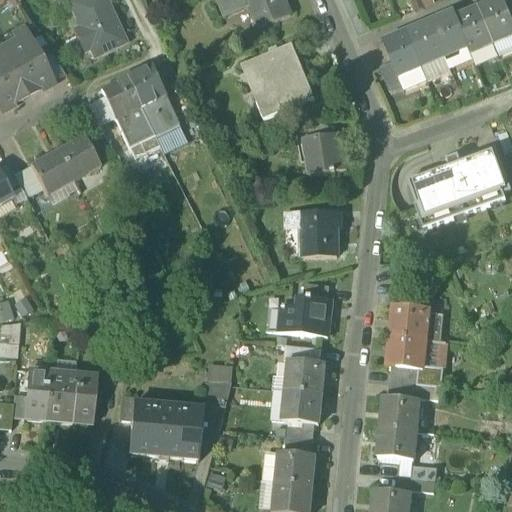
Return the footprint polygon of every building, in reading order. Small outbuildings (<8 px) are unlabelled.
[(91,49),(95,57),(125,43),(118,27),(115,29),(109,16),(112,15),(105,0),(77,0),(70,4),(81,28),(76,30),(85,51),(91,49)] [(215,0),(224,18),(248,8),(258,29),(290,15),(283,0),(215,0)] [(511,0),(505,0),(502,1),(511,24),(511,0)] [(511,24),(502,1),(479,11),(493,46),(511,37),(511,24)] [(470,55),(493,46),(479,11),(456,21),(468,50),(470,55)] [(445,60),(468,50),(456,21),(454,17),(431,26),(445,60)] [(421,69),(445,60),(431,26),(408,36),(421,69)] [(397,79),(421,69),(408,36),(383,46),(391,65),(397,79)] [(511,37),(493,46),(499,59),(511,53),(511,37)] [(16,41),(2,49),(28,98),(41,92),(53,85),(52,83),(44,68),(46,67),(43,61),(39,54),(37,56),(35,52),(30,43),(20,48),(16,41)] [(39,54),(43,61),(53,55),(47,46),(35,52),(37,56),(39,54)] [(476,69),(499,59),(493,46),(470,55),(473,62),(476,69)] [(256,104),(263,122),(314,101),(292,48),(248,66),(262,101),(256,104)] [(15,105),(28,98),(2,49),(0,50),(0,105),(2,109),(3,112),(15,105)] [(450,71),(473,62),(470,55),(468,50),(445,60),(450,71)] [(44,68),(52,83),(66,76),(53,55),(43,61),(46,67),(44,68)] [(451,75),(450,71),(445,60),(421,69),(427,82),(428,85),(451,75)] [(379,70),(388,93),(401,88),(397,79),(391,65),(379,70)] [(151,67),(127,79),(155,137),(178,126),(151,67)] [(402,92),(427,82),(421,69),(397,79),(401,88),(402,92)] [(160,147),(155,137),(127,79),(126,78),(102,90),(105,99),(116,121),(129,149),(134,159),(160,147)] [(87,107),(100,129),(116,121),(105,99),(87,107)] [(155,137),(160,147),(164,156),(188,144),(178,126),(155,137)] [(294,131),(296,145),(308,144),(308,143),(319,141),(317,127),(294,131)] [(84,139),(98,165),(111,158),(97,132),(84,139)] [(511,154),(511,147),(507,135),(497,138),(504,157),(511,154)] [(308,144),(314,179),(346,174),(341,138),(319,141),(308,143),(308,144)] [(84,139),(58,154),(72,180),(86,172),(89,176),(100,169),(98,165),(84,139)] [(504,197),(511,195),(496,151),(460,164),(458,159),(446,163),(448,169),(407,183),(416,209),(415,209),(419,221),(424,219),(428,231),(453,222),(451,216),(464,212),(465,217),(490,208),(488,203),(504,197)] [(74,184),(72,180),(58,154),(30,169),(42,192),(43,194),(59,186),(62,190),(74,184)] [(0,170),(0,178),(9,196),(21,190),(14,178),(7,166),(0,170)] [(20,174),(32,197),(42,192),(30,169),(20,174)] [(74,184),(89,176),(86,172),(72,180),(74,184)] [(32,197),(20,174),(14,178),(21,190),(26,200),(32,197)] [(0,207),(0,208),(12,202),(9,196),(0,178),(0,207)] [(62,190),(46,199),(50,207),(69,197),(68,195),(77,190),(74,184),(62,190)] [(46,199),(62,190),(59,186),(43,194),(46,199)] [(506,203),(504,197),(488,203),(490,208),(492,214),(504,210),(502,204),(506,203)] [(0,208),(0,219),(17,210),(12,202),(0,208)] [(467,223),(465,217),(464,212),(451,216),(453,222),(455,227),(467,223)] [(300,216),(301,261),(337,260),(336,232),(340,232),(340,215),(300,216)] [(424,219),(419,221),(413,223),(417,235),(428,231),(424,219)] [(437,268),(420,269),(421,288),(438,287),(437,268)] [(309,301),(326,303),(327,289),(305,287),(303,301),(309,301)] [(26,300),(13,307),(21,320),(33,314),(26,300)] [(279,336),(327,341),(331,303),(326,303),(309,301),(303,301),(298,300),(297,310),(282,309),(279,336)] [(0,326),(15,322),(9,303),(0,306),(0,326)] [(393,311),(390,341),(440,346),(443,320),(429,318),(430,315),(393,311)] [(0,345),(0,347),(19,349),(20,326),(1,327),(0,345)] [(446,347),(440,346),(390,341),(387,371),(392,371),(419,374),(418,390),(431,391),(442,392),(446,347)] [(0,362),(17,365),(19,349),(0,347),(0,362)] [(288,365),(320,368),(322,353),(286,349),(284,365),(288,365)] [(103,383),(115,384),(121,366),(116,354),(106,358),(103,383)] [(51,362),(50,378),(76,380),(77,364),(51,362)] [(288,365),(285,395),(322,399),(325,369),(320,368),(288,365)] [(206,384),(231,386),(233,370),(208,367),(206,384)] [(388,404),(419,408),(420,402),(430,403),(431,391),(418,390),(419,374),(392,371),(390,387),(388,404)] [(23,424),(45,426),(50,378),(28,376),(25,402),(23,424)] [(45,426),(71,428),(76,380),(50,378),(45,426)] [(97,381),(76,380),(71,428),(92,429),(97,381)] [(203,408),(225,410),(231,386),(206,384),(205,384),(203,408)] [(270,423),(282,424),(285,395),(273,394),(270,423)] [(319,428),(322,399),(285,395),(282,424),(319,428)] [(119,424),(131,425),(133,407),(134,407),(135,401),(122,400),(119,424)] [(13,423),(23,424),(25,402),(15,401),(13,423)] [(384,404),(381,433),(416,436),(417,430),(419,415),(419,408),(388,404),(384,404)] [(0,431),(11,433),(14,407),(0,405),(0,431)] [(196,464),(198,465),(203,413),(134,407),(133,407),(131,425),(128,458),(130,458),(131,453),(144,454),(143,460),(159,461),(159,458),(167,459),(167,462),(183,463),(184,457),(197,459),(196,464)] [(419,415),(417,430),(429,431),(431,417),(419,415)] [(288,429),(287,441),(286,441),(285,454),(311,456),(313,444),(314,432),(288,429)] [(414,464),(416,436),(381,433),(378,461),(382,461),(414,464)] [(234,443),(220,438),(216,451),(230,455),(234,443)] [(263,484),(275,486),(313,490),(316,460),(279,456),(278,459),(265,457),(263,484)] [(399,481),(412,482),(413,470),(414,464),(382,461),(381,467),(400,469),(399,481)] [(411,494),(435,496),(436,484),(437,472),(413,470),(412,482),(411,494)] [(226,480),(210,475),(206,491),(221,496),(226,480)] [(272,511),(275,486),(263,484),(260,484),(258,511),(260,511),(272,511)] [(310,511),(313,490),(275,486),(272,511),(310,511)] [(375,495),(372,511),(409,511),(411,498),(375,495)]
